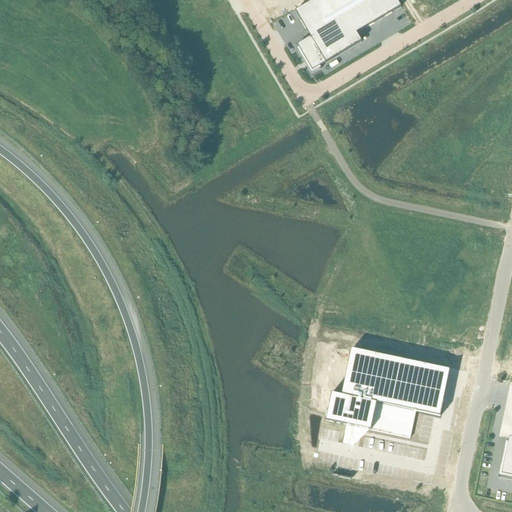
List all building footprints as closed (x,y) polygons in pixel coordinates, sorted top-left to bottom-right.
[(396,0),(315,0),(295,12),(310,38),(297,45),(312,71),(362,42),(357,33),(401,7),(396,0)] [(511,166),(511,75),(499,73),(416,157),(459,166),(462,156),(511,166)] [(334,346),(322,344),(318,361),(330,363),(334,346)] [(327,416),(326,422),(349,427),(345,444),(353,446),(357,428),(371,431),(409,439),(415,412),(440,418),(450,371),(351,350),(341,396),(331,394),(327,416)] [(511,439),(509,438),(501,476),(511,478),(511,439)]
